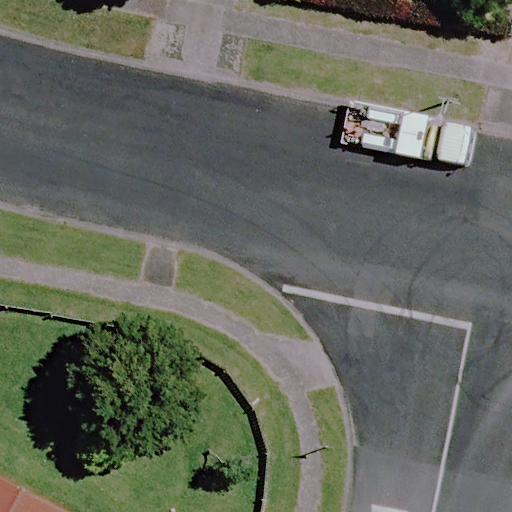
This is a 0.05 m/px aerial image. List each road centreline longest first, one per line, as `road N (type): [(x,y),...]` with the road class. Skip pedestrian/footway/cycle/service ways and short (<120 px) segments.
road 1 (residential): [(477,214),(0,103)]
road 2 (residential): [(430,511),(477,214)]
